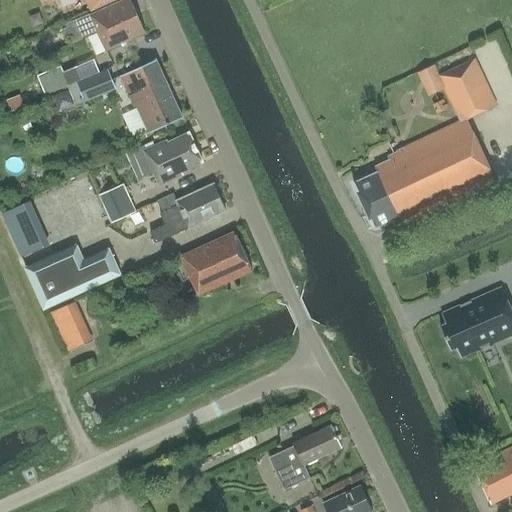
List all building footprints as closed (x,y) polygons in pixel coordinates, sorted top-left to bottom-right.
[(126,0),(91,16),(75,23),(82,41),(98,34),(138,15),(130,0),(126,0)] [(85,0),(91,12),(114,0),(85,0)] [(138,15),(98,34),(106,52),(146,33),(138,15)] [(69,44),(53,52),(59,64),(75,56),(69,44)] [(4,54),(0,56),(0,72),(11,67),(4,54)] [(475,59),(439,77),(457,116),(458,116),(460,120),(466,117),(467,120),(497,106),(475,59)] [(121,77),(147,135),(183,119),(156,61),(121,77)] [(76,81),(81,79),(76,66),(63,71),(61,65),(38,74),(46,94),(76,81)] [(81,79),(76,81),(85,102),(116,90),(108,68),(81,79)] [(25,107),(21,96),(7,101),(12,112),(25,107)] [(375,229),(394,220),(399,228),(460,200),(496,183),(467,120),(466,117),(460,120),(388,154),(390,159),(374,166),(378,173),(354,184),(375,229)] [(190,134),(169,143),(167,141),(145,151),(161,186),(183,175),(182,173),(203,163),(190,134)] [(100,196),(113,223),(137,211),(125,184),(100,196)] [(158,202),(163,212),(161,213),(161,214),(166,225),(151,232),(156,244),(226,212),(214,185),(178,201),(174,195),(158,202)] [(3,215),(11,233),(22,258),(51,245),(31,203),(16,209),(3,215)] [(235,233),(182,258),(200,296),(253,271),(235,233)] [(109,250),(85,260),(78,244),(26,268),(44,310),(121,275),(109,250)] [(511,309),(503,288),(471,302),(472,305),(463,309),(461,306),(442,314),(447,325),(441,327),(451,351),(457,348),(461,358),(511,336),(511,309)] [(91,342),(80,317),(58,327),(69,352),(91,342)] [(301,460),(304,466),(342,448),(332,426),(293,444),(293,445),(271,456),(255,463),(266,487),(285,478),(281,469),(301,460)] [(498,459),(475,469),(491,505),(511,495),(511,448),(496,456),(498,459)] [(202,490),(210,507),(221,502),(214,485),(202,490)] [(362,486),(324,504),(327,511),(372,511),(373,511),(362,486)]
